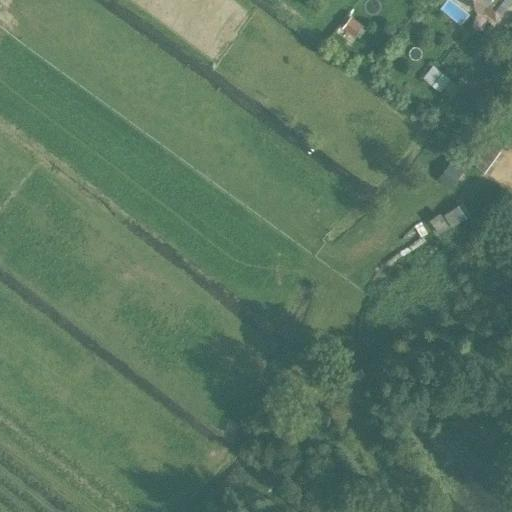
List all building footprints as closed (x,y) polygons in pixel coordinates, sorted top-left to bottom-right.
[(469,0),(482,10),(489,0),(494,0),(504,8),(510,0),(469,0)] [(0,8),(0,30),(11,20),(0,8)] [(353,18),(346,27),(357,35),(364,27),(353,18)] [(433,65),(423,77),(441,91),(450,79),(433,65)] [(495,69),(491,75),(499,79),(503,74),(495,69)] [(455,131),(450,139),(460,146),(462,147),(467,139),(466,138),(455,131)] [(504,152),(488,140),(475,159),(491,171),(504,152)] [(451,160),(438,176),(451,186),(463,169),(451,160)] [(454,205),(440,215),(448,227),(462,217),(454,205)] [(440,215),(427,223),(436,235),(448,227),(440,215)]
